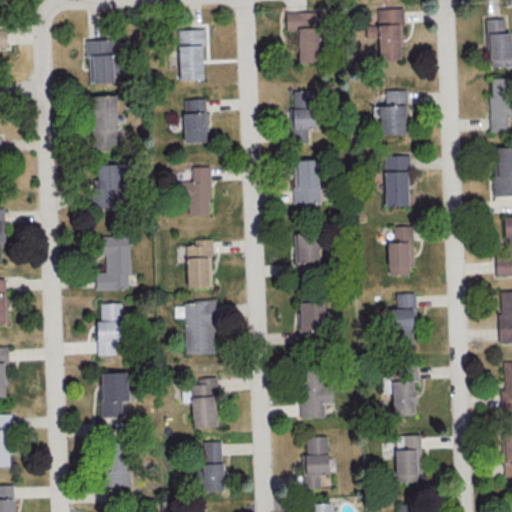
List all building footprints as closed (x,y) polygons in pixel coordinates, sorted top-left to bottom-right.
[(376,8),(377,24),(365,25),(365,38),(377,37),(378,59),(402,58),(400,7),(376,8)] [(298,61),(319,61),(317,10),(284,11),(285,30),(297,29),(298,61)] [(488,66),(511,65),(511,44),(510,44),(509,32),(503,32),(503,17),(487,18),(488,66)] [(201,28),(177,29),(178,78),(203,78),(201,28)] [(112,82),(111,39),(86,40),(87,83),(112,82)] [(489,131),(507,131),(507,115),(511,115),(511,77),(489,77),(489,131)] [(384,105),(378,105),(379,133),(406,133),(405,89),(384,89),(384,105)] [(306,141),(306,126),(316,126),(314,90),(291,90),(292,142),(306,141)] [(115,94),(89,95),(90,147),(116,147),(115,94)] [(183,142),(207,141),(205,98),(182,98),(183,142)] [(511,145),(495,146),(496,175),(491,175),(491,195),(511,194),(511,145)] [(407,154),(383,155),(384,205),(407,204),(407,154)] [(292,203),(318,202),(317,158),(296,159),(297,186),(292,186),(292,203)] [(95,164),(96,207),(118,206),(117,163),(95,164)] [(210,214),(209,165),(191,166),(191,180),(178,181),(179,197),(187,197),(188,214),(210,214)] [(511,214),(503,215),(503,236),(507,236),(507,255),(494,255),(495,274),(511,273),(511,214)] [(391,226),(392,241),(386,241),(387,273),(412,273),(411,225),(391,226)] [(295,232),(296,262),(318,262),(317,232),(295,232)] [(95,289),(129,288),(128,235),(100,236),(100,253),(104,253),(105,271),(94,271),(95,289)] [(186,286),(211,285),(210,238),(193,239),(193,244),(185,244),(186,286)] [(511,289),(497,290),(499,341),(511,340),(511,289)] [(413,292),(395,292),(395,308),(390,308),(390,346),(413,346),(413,292)] [(214,352),(213,300),(173,301),(173,316),(183,316),(184,353),(214,352)] [(298,300),(298,336),(323,337),(324,301),(298,300)] [(99,302),(99,320),(95,320),(96,354),(120,354),(119,302),(99,302)] [(511,360),(502,361),(503,389),(499,389),(499,408),(511,407),(511,360)] [(414,413),(412,379),(416,379),(416,365),(395,365),(395,380),(391,380),(392,413),(414,413)] [(100,371),(100,415),(121,415),(120,399),(128,399),(127,371),(100,371)] [(323,416),(323,403),(332,402),(331,383),(315,383),(315,372),(297,373),(299,417),(323,416)] [(196,377),(197,383),(190,383),(191,426),(217,425),(215,376),(196,377)] [(0,465),(10,465),(9,413),(0,413),(0,465)] [(503,476),(511,475),(511,430),(503,430),(503,476)] [(416,481),(416,472),(420,472),(419,434),(394,434),(395,481),(416,481)] [(327,472),(326,436),(303,436),(304,488),(319,488),(318,473),(327,472)] [(201,441),(203,491),(222,490),(220,440),(201,441)] [(106,486),(127,485),(127,448),(105,448),(106,486)] [(0,511),(13,511),(13,484),(0,484),(0,511)] [(329,511),(330,502),(309,503),(308,511),(329,511)]
